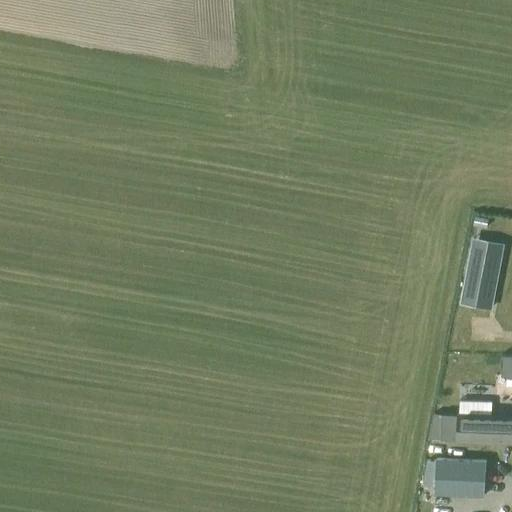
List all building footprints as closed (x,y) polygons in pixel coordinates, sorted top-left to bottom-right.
[(470,250),(459,303),(491,310),(502,256),(470,250)] [(511,355),(502,355),(501,374),(511,374),(511,355)] [(459,384),(459,397),(491,398),(491,385),(459,384)] [(456,440),(491,442),(492,415),(444,414),(434,413),(429,438),(443,438),(456,438),(456,440)] [(511,441),(511,416),(492,415),(491,442),(499,442),(499,441),(511,441)] [(484,496),(486,461),(436,459),(435,493),(484,496)]
